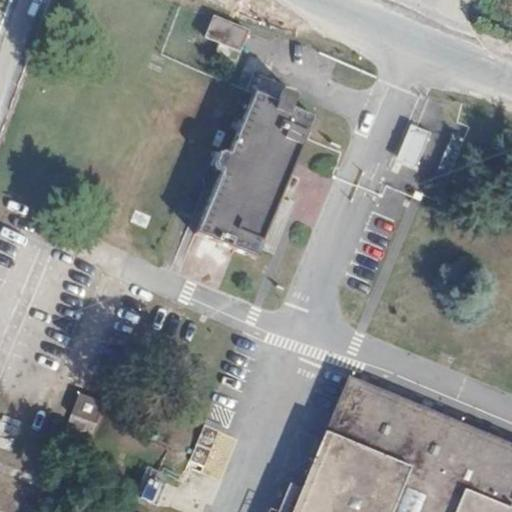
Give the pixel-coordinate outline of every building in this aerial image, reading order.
[(235,52),(243,32),(207,16),(199,39),(235,52)] [(253,254),(312,112),(260,89),(243,133),(226,142),(215,167),(218,181),(223,184),(201,235),(253,254)] [(441,113),(446,101),(448,96),(432,89),(425,107),(441,113)] [(397,162),(417,166),(423,131),(403,128),(397,162)] [(210,327),(149,301),(133,341),(194,364),(210,327)] [(511,511),(511,445),(349,378),(293,511),(511,511)] [(92,438),(105,403),(78,394),(66,428),(92,438)] [(207,470),(222,429),(204,422),(189,463),(207,470)]
